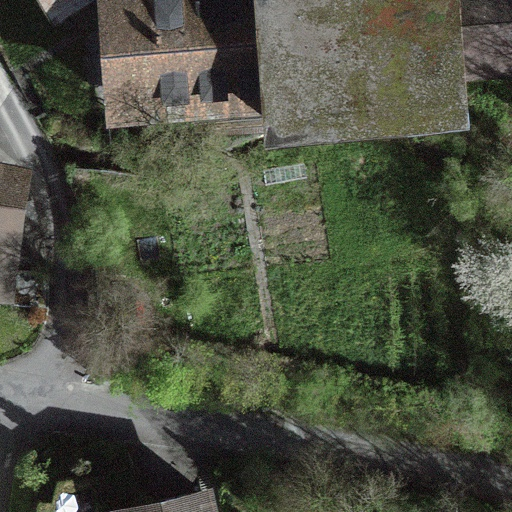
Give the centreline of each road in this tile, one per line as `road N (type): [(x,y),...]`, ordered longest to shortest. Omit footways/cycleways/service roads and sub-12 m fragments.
road 1 (residential): [(27,393),(448,462),(511,485)]
road 2 (residential): [(0,90),(49,195),(56,310),(27,393)]
